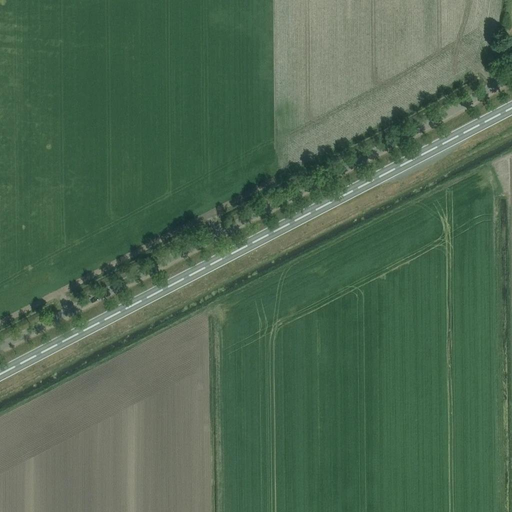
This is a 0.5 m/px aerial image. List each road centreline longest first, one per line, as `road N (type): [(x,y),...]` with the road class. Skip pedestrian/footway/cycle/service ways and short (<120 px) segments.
road 1 (unclassified): [(0,350),(511,81)]
road 2 (trunk): [(0,374),(511,107)]
